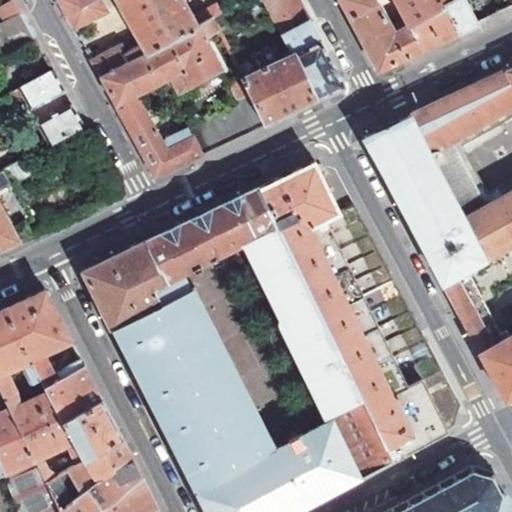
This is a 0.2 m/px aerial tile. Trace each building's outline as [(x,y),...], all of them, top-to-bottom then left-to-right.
[(0,27),(15,19),(8,6),(16,2),(14,0),(6,0),(1,17),(0,17),(0,27)] [(58,0),(67,15),(94,0),(58,0)] [(101,0),(94,0),(67,15),(75,29),(107,12),(101,0)] [(184,0),(116,0),(140,44),(127,51),(123,45),(93,61),(101,77),(213,18),(222,13),(217,3),(193,16),(184,0)] [(264,0),(269,9),(286,0),(264,0)] [(283,20),(304,10),(298,0),(286,0),(269,9),(276,21),(281,18),(283,20)] [(341,0),(350,16),(378,2),(376,0),(341,0)] [(477,23),(465,0),(395,0),(403,16),(389,24),(378,2),(350,16),(379,69),(416,52),(477,23)] [(23,15),(16,2),(8,6),(15,19),(23,15)] [(283,35),(310,21),(304,10),(283,20),(281,18),(276,21),(283,35)] [(0,47),(4,55),(35,38),(23,15),(15,19),(0,27),(0,47)] [(213,18),(101,77),(129,128),(155,176),(167,170),(264,124),(251,96),(227,109),(228,111),(190,130),(193,137),(167,149),(138,94),(171,76),(180,93),(223,70),(206,37),(219,30),(213,18)] [(293,54),(317,99),(345,86),(333,64),(310,21),(283,35),(293,54)] [(256,72),(243,79),(251,96),(264,124),(312,101),(317,99),(293,54),(256,72)] [(237,69),(243,79),(256,72),(253,66),(246,64),(237,69)] [(511,67),(491,77),(408,115),(363,135),(443,284),(504,398),(511,394),(511,67)] [(30,111),(65,92),(54,71),(14,93),(19,104),(24,101),(30,111)] [(49,146),(85,127),(73,105),(37,124),(49,146)] [(0,250),(32,235),(25,222),(32,219),(13,183),(32,173),(25,160),(0,172),(0,250)] [(258,187),(392,461),(449,430),(424,383),(442,373),(355,206),(341,213),(313,161),(289,172),(258,187)] [(189,480),(226,461),(231,472),(269,451),(299,511),(392,461),(258,187),(196,216),(143,242),(84,271),(160,421),(189,480)] [(44,480),(50,477),(41,460),(68,447),(76,463),(81,459),(61,421),(47,393),(20,406),(18,402),(19,393),(8,371),(24,363),(34,384),(41,381),(29,359),(43,353),(71,339),(45,289),(0,310),(0,384),(8,401),(36,461),(44,480)] [(47,393),(61,421),(102,399),(81,358),(66,366),(70,372),(51,382),(49,378),(51,369),(43,353),(29,359),(41,381),(47,393)] [(61,421),(81,459),(121,437),(118,431),(102,399),(61,421)] [(0,463),(5,475),(36,461),(8,401),(0,405),(2,410),(0,411),(0,463)] [(57,507),(131,456),(124,443),(121,437),(81,459),(76,463),(50,477),(44,480),(57,507)] [(231,472),(196,492),(205,511),(297,511),(299,511),(269,451),(231,472)] [(94,511),(141,476),(139,471),(131,456),(57,507),(52,510),(52,511),(94,511)] [(44,480),(36,461),(5,475),(8,483),(19,511),(45,511),(52,510),(57,507),(44,480)] [(226,461),(189,480),(192,485),(196,492),(231,472),(226,461)] [(504,511),(511,508),(511,504),(495,472),(471,465),(384,511),(504,511)] [(141,476),(94,511),(150,511),(157,507),(145,483),(141,476)]
